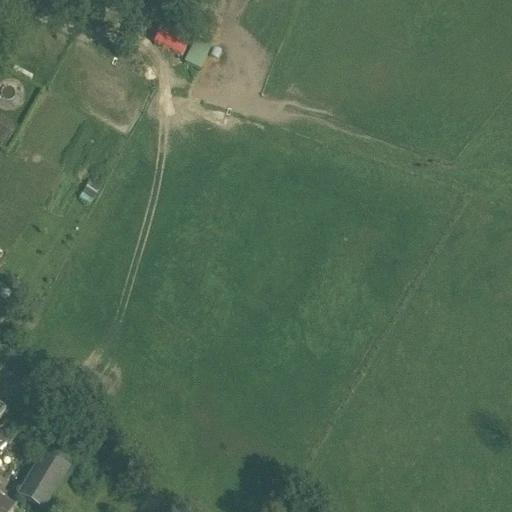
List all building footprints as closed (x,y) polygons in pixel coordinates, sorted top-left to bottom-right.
[(0,116),(0,139),(6,143),(15,123),(0,116)] [(22,391),(2,416),(11,423),(31,399),(22,391)] [(66,425),(48,413),(28,443),(46,456),(47,454),(70,469),(80,452),(88,434),(66,425)] [(19,434),(6,424),(0,432),(0,439),(9,446),(19,434)] [(0,453),(6,445),(9,447),(9,446),(0,439),(0,453)] [(46,456),(20,498),(42,511),(43,511),(70,469),(47,454),(46,456)] [(14,511),(0,502),(0,511),(14,511)]
